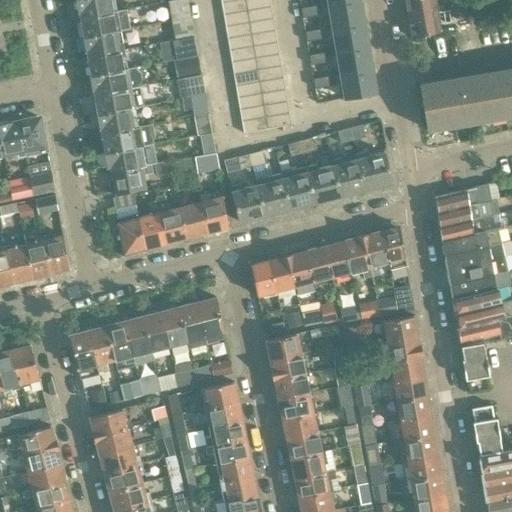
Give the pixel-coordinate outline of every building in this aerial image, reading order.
[(113,0),(75,0),(79,18),(116,11),(113,0)] [(186,0),(178,0),(167,2),(171,20),(190,17),(186,0)] [(238,0),(220,3),(222,15),(246,11),(244,0),(238,0)] [(244,0),(246,11),(270,7),(268,0),(244,0)] [(350,0),(327,4),(331,28),(362,22),(358,0),(350,0)] [(436,12),(434,0),(403,0),(407,17),(436,12)] [(458,0),(451,1),(452,9),(464,7),(463,0),(458,0)] [(300,8),(301,17),(317,15),(315,5),(300,8)] [(246,11),(248,23),(272,19),(270,7),(246,11)] [(452,9),(454,17),(466,15),(464,7),(452,9)] [(116,11),(79,18),(82,37),(119,30),(129,29),(126,10),(116,11)] [(246,11),(222,15),(224,27),(248,23),(246,11)] [(439,30),(436,12),(407,17),(410,37),(439,30)] [(190,17),(171,20),(174,40),(193,36),(190,17)] [(250,35),(274,30),(272,19),(248,23),(250,35)] [(331,28),(335,51),(367,46),(362,22),(331,28)] [(250,35),(248,23),(224,27),(226,39),(250,35)] [(304,31),(305,41),(321,38),(319,28),(304,31)] [(119,30),(82,37),(86,57),(123,49),(119,30)] [(252,46),(276,42),(274,30),(250,35),(252,46)] [(250,35),(226,39),(228,50),(252,46),(250,35)] [(193,36),(174,40),(159,43),(163,63),(173,61),(197,57),(193,36)] [(254,58),(278,54),(276,42),(252,46),(254,58)] [(252,46),(228,50),(230,62),(254,58),(252,46)] [(335,51),(339,75),(371,69),(367,46),(335,51)] [(123,49),(86,57),(90,76),(126,69),(123,49)] [(308,55),(309,65),(325,62),(324,52),(308,55)] [(254,58),(256,70),(280,66),(278,54),(254,58)] [(197,57),(173,61),(176,80),(201,75),(197,57)] [(254,58),(230,62),(232,74),(256,70),(254,58)] [(258,82),(282,78),(280,66),(256,70),(258,82)] [(126,69),(90,76),(93,95),(139,87),(139,85),(141,80),(140,73),(136,70),(135,67),(126,69)] [(511,67),(418,84),(426,130),(511,115),(511,67)] [(371,69),(339,75),(343,98),(375,93),(371,69)] [(234,86),(258,82),(256,70),(232,74),(234,86)] [(201,75),(176,80),(175,79),(179,99),(181,98),(205,94),(201,75)] [(312,78),(313,88),(329,85),(328,76),(312,78)] [(260,94),(284,90),(282,78),(258,82),(260,94)] [(236,98),(260,94),(258,82),(234,86),(236,98)] [(139,87),(93,95),(97,114),(129,108),(129,109),(134,108),(143,106),(139,87)] [(262,106),(286,101),(284,90),(260,94),(262,106)] [(205,94),(181,98),(183,111),(192,109),(193,116),(208,113),(205,94)] [(239,110),(262,106),(260,94),(236,98),(239,110)] [(264,117),(288,113),(286,101),(262,106),(264,117)] [(241,121),(264,117),(262,106),(239,110),(241,121)] [(129,108),(97,114),(100,133),(137,127),(135,117),(134,108),(129,109),(129,108)] [(266,129),(290,125),(288,113),(264,117),(266,129)] [(35,116),(17,120),(23,151),(22,152),(23,155),(46,151),(40,120),(35,116)] [(266,129),(264,117),(241,121),(243,133),(266,129)] [(17,120),(0,123),(0,145),(2,156),(22,152),(23,151),(17,120)] [(137,127),(100,133),(104,153),(137,147),(151,144),(150,139),(152,139),(150,124),(137,127)] [(210,124),(196,127),(198,135),(200,135),(212,133),(210,124)] [(361,124),(349,127),(352,140),(364,136),(361,124)] [(352,140),(349,127),(336,131),(340,143),(352,140)] [(203,155),(215,152),(212,133),(200,135),(203,155)] [(311,138),(299,141),(302,153),(314,150),(311,138)] [(302,153),(299,141),(286,144),(290,157),(302,153)] [(137,147),(104,153),(107,172),(140,166),(144,166),(142,156),(138,157),(137,147)] [(261,151),(249,154),(252,166),(265,163),(261,151)] [(366,151),(356,153),(357,158),(365,189),(391,182),(382,151),(367,155),(366,151)] [(203,155),(193,157),(197,175),(219,170),(215,152),(203,155)] [(252,166),(249,154),(237,157),(240,169),(252,166)] [(341,157),(330,160),(331,165),(340,196),(365,189),(357,158),(342,162),(341,157)] [(316,164),(305,167),(307,171),(315,202),(340,196),(331,165),(317,168),(316,164)] [(140,166),(107,172),(111,194),(144,188),(142,175),(151,174),(150,165),(144,166),(140,166)] [(287,172),(281,173),(287,198),(290,209),(299,207),(313,203),(315,202),(307,171),(305,167),(291,171),(287,172)] [(27,177),(31,196),(54,191),(50,172),(27,177)] [(266,177),(256,180),(264,216),(274,213),(287,210),(290,209),(287,198),(281,173),(280,174),(266,177)] [(241,184),(230,187),(239,223),(264,216),(256,180),(255,180),(256,185),(243,189),(241,184)] [(434,197),(436,212),(490,200),(488,185),(434,197)] [(201,202),(200,202),(206,233),(227,228),(221,197),(209,200),(207,193),(199,195),(201,202)] [(144,249),(138,218),(137,214),(133,194),(112,197),(116,219),(122,255),(144,249)] [(155,198),(155,200),(158,213),(164,244),(185,239),(179,208),(168,210),(164,195),(155,198)] [(36,200),(38,216),(58,212),(55,196),(36,200)] [(436,212),(439,227),(492,215),(498,214),(496,199),(490,200),(436,212)] [(149,215),(138,218),(144,249),(164,244),(158,213),(155,200),(146,203),(149,215)] [(200,202),(179,208),(185,239),(206,233),(200,202)] [(439,227),(441,241),(497,228),(500,228),(499,221),(494,222),(492,215),(439,227)] [(395,228),(380,232),(387,261),(389,270),(405,265),(399,230),(395,228)] [(441,241),(443,256),(500,243),(497,228),(441,241)] [(380,232),(361,236),(371,276),(379,273),(377,264),(387,261),(380,232)] [(51,234),(42,237),(49,273),(68,269),(62,235),(52,238),(51,234)] [(361,236),(342,241),(350,271),(360,268),(363,278),(362,278),(363,282),(367,284),(373,282),(371,276),(361,236)] [(33,243),(24,245),(30,278),(49,273),(42,237),(32,239),(33,243)] [(342,241),(323,246),(331,276),(350,271),(342,241)] [(443,256),(446,270),(504,257),(500,243),(443,256)] [(14,244),(5,246),(12,283),(30,278),(24,245),(15,247),(14,244)] [(0,285),(12,283),(5,246),(0,247),(0,285)] [(323,246),(305,251),(312,281),(331,276),(323,246)] [(305,251),(286,256),(294,286),(312,281),(305,251)] [(286,256),(267,261),(274,291),(294,286),(286,256)] [(446,270),(448,285),(507,271),(504,257),(446,270)] [(274,291),(267,261),(253,265),(250,269),(256,296),(274,291)] [(448,285),(451,299),(492,290),(510,285),(507,271),(448,285)] [(451,299),(453,313),(494,304),(492,290),(451,299)] [(376,300),(376,301),(379,315),(396,312),(394,300),(394,297),(376,300)] [(394,300),(396,312),(412,309),(410,297),(394,300)] [(215,298),(196,303),(206,345),(218,342),(218,340),(224,339),(215,298)] [(453,313),(455,327),(496,318),(511,314),(511,300),(494,304),(453,313)] [(358,305),(362,319),(379,315),(376,301),(358,305)] [(196,303),(178,307),(186,341),(187,341),(189,349),(206,345),(196,303)] [(178,307),(160,312),(168,346),(186,341),(178,307)] [(160,312),(142,317),(150,351),(168,346),(160,312)] [(511,315),(496,318),(455,327),(458,343),(492,334),(511,330),(511,315)] [(383,321),(386,341),(417,336),(413,316),(383,321)] [(142,317),(123,321),(132,355),(150,351),(142,317)] [(123,321),(105,326),(114,360),(123,357),(125,366),(134,364),(132,355),(123,321)] [(87,330),(98,373),(107,370),(104,362),(114,360),(105,326),(87,330)] [(98,373),(87,330),(68,335),(79,379),(98,374),(98,373)] [(265,341),(269,361),(300,354),(308,353),(306,344),(298,345),(296,334),(265,341)] [(386,341),(389,361),(420,355),(417,336),(386,341)] [(485,355),(482,342),(460,346),(461,350),(460,350),(460,351),(461,351),(462,355),(461,355),(461,356),(462,356),(462,359),(461,359),(464,379),(466,379),(467,388),(472,392),(488,389),(486,376),(488,375),(485,355)] [(30,345),(11,350),(20,387),(30,385),(31,393),(41,390),(30,345)] [(11,350),(0,352),(0,385),(1,388),(10,386),(11,390),(20,387),(11,350)] [(269,361),(273,380),(304,374),(300,354),(269,361)] [(389,361),(393,380),(423,375),(420,355),(389,361)] [(273,380),(277,400),(308,394),(304,374),(273,380)] [(393,380),(396,400),(427,395),(423,375),(393,380)] [(199,389),(204,409),(237,402),(233,383),(199,389)] [(90,396),(93,406),(105,403),(101,388),(94,390),(90,396)] [(277,400),(281,420),(312,414),(308,394),(277,400)] [(396,400),(399,420),(430,415),(427,395),(396,400)] [(204,409),(208,428),(241,421),(237,402),(204,409)] [(478,450),(479,455),(501,452),(499,438),(496,417),(493,418),(491,405),(475,408),(471,412),(473,421),(472,422),(475,442),(476,442),(477,445),(477,446),(478,450),(477,450),(478,450)] [(89,418),(94,437),(132,427),(129,418),(125,419),(123,409),(89,418)] [(281,420),(285,439),(316,433),(312,414),(281,420)] [(399,420),(403,440),(433,434),(430,415),(399,420)] [(206,447),(211,446),(244,439),(241,421),(208,428),(210,438),(204,439),(206,447)] [(0,458),(21,453),(56,445),(51,426),(5,438),(8,447),(0,449),(0,458)] [(94,437),(99,456),(133,447),(130,438),(134,437),(132,427),(94,437)] [(285,439),(290,459),(320,453),(316,433),(285,439)] [(403,440),(406,459),(437,454),(433,434),(403,440)] [(211,446),(215,465),(248,458),(244,439),(211,446)] [(21,453),(26,472),(60,463),(56,445),(21,453)] [(99,456),(103,474),(141,464),(139,455),(135,456),(133,447),(99,456)] [(478,456),(480,472),(511,466),(511,449),(501,452),(479,455),(478,456)] [(290,459),(293,478),(331,470),(329,461),(322,463),(320,453),(290,459)] [(406,459),(409,479),(440,474),(437,454),(406,459)] [(215,465),(219,483),(252,476),(248,458),(215,465)] [(21,483),(23,491),(65,480),(60,463),(26,472),(29,481),(21,483)] [(103,474),(108,492),(142,484),(140,475),(144,474),(141,464),(103,474)] [(511,466),(480,472),(483,487),(511,481),(511,466)] [(293,478),(297,498),(328,492),(326,481),(335,479),(333,470),(331,470),(293,478)] [(409,479),(413,499),(443,493),(440,474),(409,479)] [(223,500),(223,502),(256,495),(252,476),(219,483),(220,488),(204,492),(206,503),(223,500)] [(33,496),(35,507),(69,498),(65,480),(23,491),(21,492),(23,499),(33,496)] [(511,481),(483,487),(485,502),(511,496),(511,481)] [(108,492),(113,511),(151,501),(148,492),(144,493),(142,484),(108,492)] [(297,498),(300,511),(328,511),(332,511),(328,492),(297,498)] [(413,499),(414,511),(446,511),(443,493),(413,499)] [(223,502),(225,511),(259,511),(256,495),(223,502)] [(511,496),(485,502),(486,511),(508,511),(511,511),(511,496)] [(35,507),(36,511),(72,511),(69,498),(35,507)] [(113,511),(149,511),(153,511),(151,501),(113,511)]
